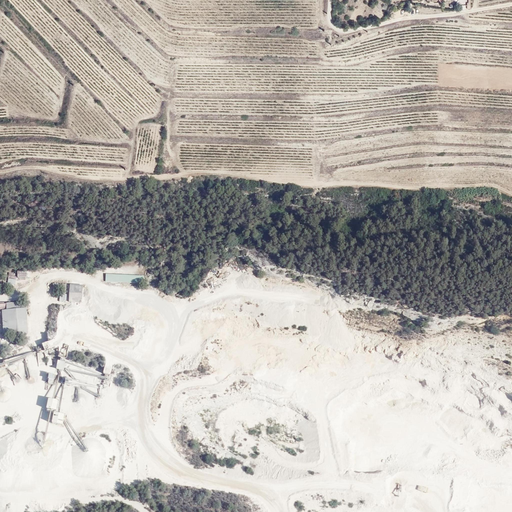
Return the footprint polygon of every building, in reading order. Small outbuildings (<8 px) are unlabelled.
[(15,284),(16,273),(8,272),(7,283),(15,284)] [(143,282),(143,274),(105,273),(105,282),(143,282)] [(84,285),(70,284),(69,301),(83,302),(84,285)] [(26,302),(7,303),(7,310),(2,311),(5,336),(29,334),(26,302)] [(41,342),(44,349),(51,346),(49,339),(41,342)] [(63,369),(65,360),(57,358),(55,367),(63,369)] [(45,405),(55,408),(58,397),(47,395),(45,405)] [(47,420),(47,426),(62,425),(62,409),(51,410),(51,420),(47,420)]
